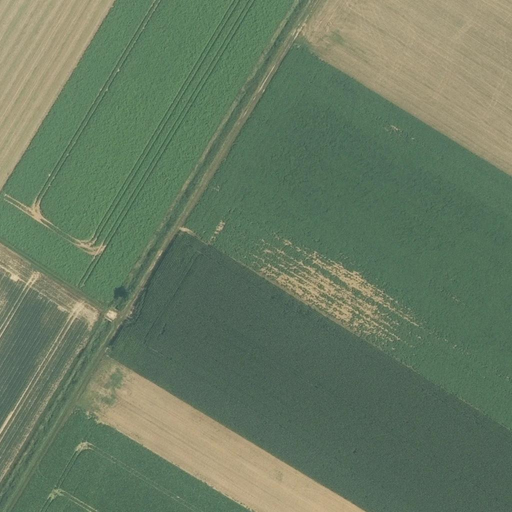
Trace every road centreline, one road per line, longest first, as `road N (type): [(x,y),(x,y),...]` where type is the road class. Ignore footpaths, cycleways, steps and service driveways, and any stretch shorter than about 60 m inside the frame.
road 1 (track): [(7,511),(313,0)]
road 2 (track): [(0,240),(121,320)]
